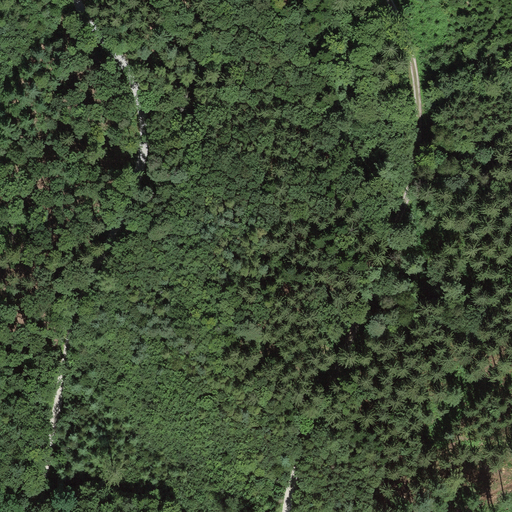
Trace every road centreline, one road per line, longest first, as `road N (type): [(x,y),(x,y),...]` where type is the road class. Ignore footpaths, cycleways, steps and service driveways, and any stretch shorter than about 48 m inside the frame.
road 1 (track): [(23,511),(40,480),(79,298),(131,196),(144,148),(142,120),(119,64),(73,0)]
road 2 (track): [(387,0),(424,106),(415,176),(293,476)]
